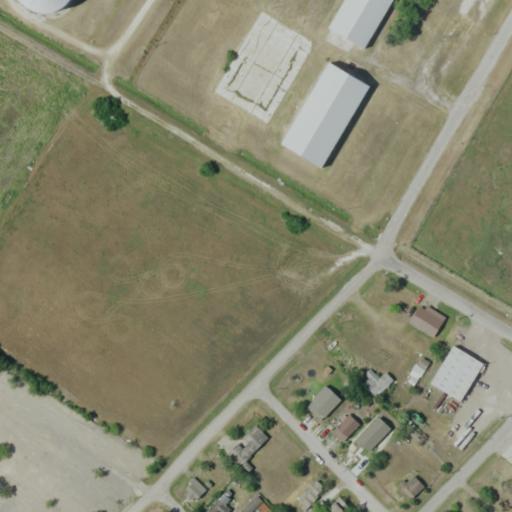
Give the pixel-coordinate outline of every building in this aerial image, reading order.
[(69,17),(56,21),(43,19),(32,11),(25,0),(82,0),(79,8),(69,17)] [(282,1),(282,0),(333,0),(320,23),(282,1)] [(397,0),(365,56),(328,34),(347,0),(397,0)] [(313,48),(267,127),(213,96),(258,17),(313,48)] [(325,170),(285,147),(330,68),(370,91),(325,170)] [(443,321),(418,304),(407,320),(432,337),(443,321)] [(430,386),(452,351),(481,370),(459,405),(430,386)] [(306,404),(321,419),(340,400),(325,385),(306,404)] [(335,429),(347,438),(358,422),(346,413),(335,429)] [(386,441),(378,433),(380,432),(370,422),(350,441),(361,452),(371,441),(378,448),(386,441)] [(246,472),(251,467),(244,461),(268,437),(254,424),(226,452),(246,472)] [(407,501),(423,486),(413,475),(397,490),(407,501)] [(199,499),(205,485),(190,478),(184,492),(199,499)] [(295,504),(307,511),(322,485),(310,478),(295,504)] [(59,511),(79,490),(72,484),(47,511),(59,511)] [(225,511),(230,508),(217,497),(206,509),(209,511),(225,511)] [(342,511),(335,503),(324,511),(342,511)]
